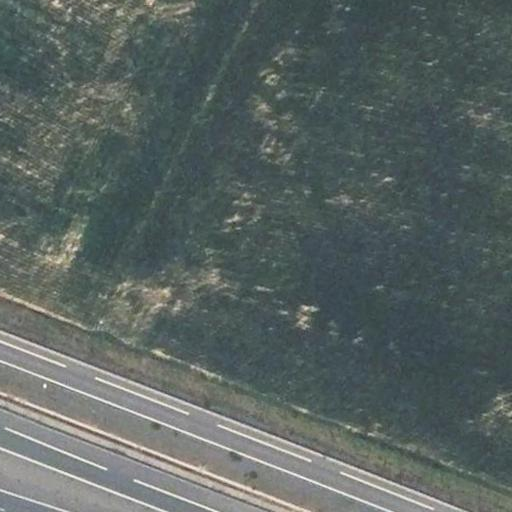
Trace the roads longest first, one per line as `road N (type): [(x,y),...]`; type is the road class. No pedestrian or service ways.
road 1 (motorway): [(420,511),(0,350)]
road 2 (motorway): [(196,511),(0,434)]
